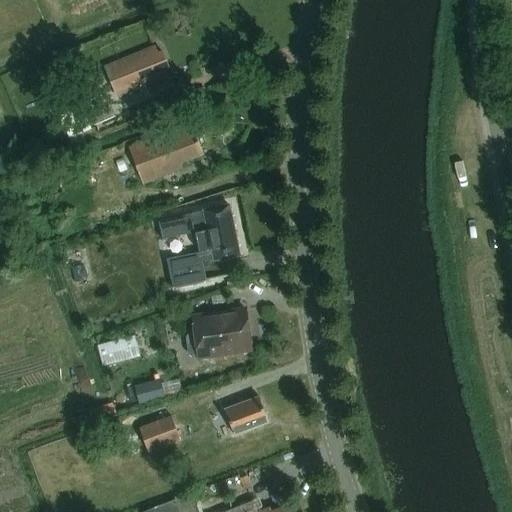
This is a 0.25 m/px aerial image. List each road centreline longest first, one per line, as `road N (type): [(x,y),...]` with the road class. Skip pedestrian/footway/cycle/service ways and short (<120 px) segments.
road 1 (tertiary): [(357,511),(328,420),(304,283),(297,157),(310,0)]
road 2 (tertiary): [(511,215),(486,74),(482,0)]
